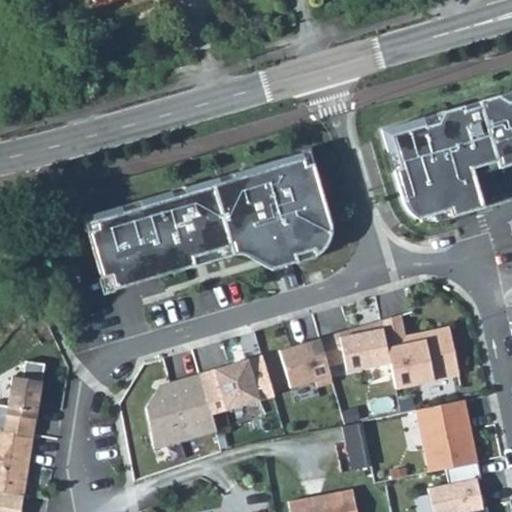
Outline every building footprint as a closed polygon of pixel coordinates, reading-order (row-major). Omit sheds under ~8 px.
[(511,90),(381,128),(404,204),(409,209),(415,212),(419,214),(423,215),(426,215),(429,215),(449,209),(451,215),(483,206),(474,174),(511,163),(511,90)] [(308,150),(82,216),(104,292),(233,254),(242,254),(269,269),(307,258),(318,254),(325,247),(329,237),(330,225),(308,150)] [(400,316),(380,320),(382,327),(389,361),(395,389),(459,375),(449,327),(404,336),(400,316)] [(389,361),(382,327),(339,336),(338,333),(319,338),(328,369),(344,365),(345,371),(389,361)] [(319,338),(278,349),(289,387),(315,379),(316,386),(332,382),(328,369),(319,338)] [(213,369),(225,409),(258,399),(246,359),(213,369)] [(0,430),(33,436),(44,365),(25,362),(22,379),(11,377),(6,406),(0,405),(0,430)] [(159,385),(146,408),(153,449),(216,431),(199,373),(159,385)] [(476,460),(464,399),(416,408),(428,470),(476,460)] [(33,436),(0,430),(0,490),(23,495),(33,436)] [(487,511),(481,480),(429,491),(433,511),(487,511)] [(288,501),(290,511),(356,511),(352,489),(288,501)] [(20,511),(23,495),(0,490),(0,511),(20,511)]
